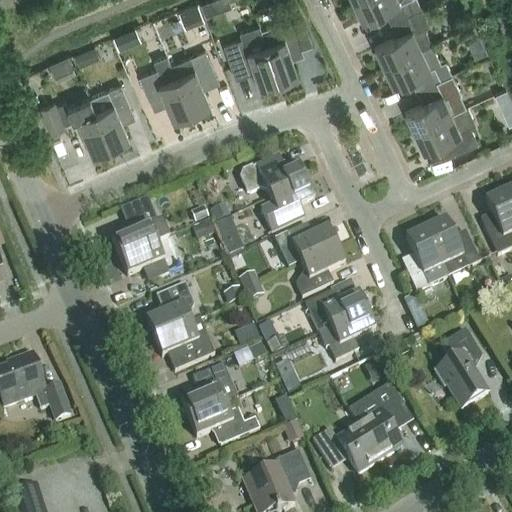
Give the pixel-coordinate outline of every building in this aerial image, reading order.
[(213,0),(201,4),(205,17),(217,13),(213,0)] [(385,12),(391,24),(422,9),(417,0),(356,0),(353,2),(362,22),(385,12)] [(197,6),(179,13),(184,24),(201,17),(197,6)] [(428,22),(422,9),(391,24),(396,37),(374,47),(383,67),(432,44),(423,25),(428,22)] [(302,49),(292,22),(262,33),(261,33),(279,83),(298,76),(290,53),(302,49)] [(233,73),(252,66),(260,89),(279,83),(261,33),(262,33),(259,26),(240,33),(242,39),(223,45),(233,73)] [(124,34),(114,38),(119,50),(129,46),(124,34)] [(383,67),(393,87),(415,77),(421,89),(452,75),(445,60),(440,62),(432,44),(383,67)] [(88,49),(73,55),(78,67),(93,60),(88,49)] [(175,51),(166,55),(191,114),(210,106),(200,83),(216,76),(205,51),(179,62),(175,51)] [(173,121),(191,114),(166,55),(152,61),(156,70),(140,77),(151,104),(164,99),(173,121)] [(404,112),(414,132),(466,108),(460,94),(461,94),(452,74),(452,75),(421,89),(427,102),(404,112)] [(122,85),(89,99),(110,148),(129,140),(120,118),(133,112),(122,85)] [(509,101),(504,90),(495,94),(500,105),(509,101)] [(92,156),(110,148),(89,99),(68,108),(66,101),(55,105),(54,102),(39,109),(50,134),(65,128),(64,125),(77,120),(92,156)] [(467,107),(466,108),(414,132),(423,152),(446,142),(453,156),(478,144),(470,127),(475,125),(467,107)] [(266,192),(269,200),(306,183),(297,165),(283,171),(277,159),(252,170),(251,168),(242,173),(239,179),(246,194),(250,195),(260,191),(266,192)] [(314,201),(306,183),(269,200),(273,207),(261,213),(271,235),(302,220),(297,209),(314,201)] [(511,237),(511,236),(511,235),(511,209),(504,193),(485,203),(495,225),(484,230),(497,257),(511,249),(511,237)] [(218,198),(206,204),(210,212),(208,213),(213,225),(229,218),(224,206),(222,207),(218,198)] [(204,209),(190,214),(195,225),(208,220),(204,209)] [(111,241),(119,260),(156,244),(168,239),(161,221),(157,223),(152,211),(129,221),(133,231),(111,241)] [(243,251),(229,220),(214,227),(227,258),(243,251)] [(445,221),(425,231),(448,279),(480,265),(467,238),(456,244),(445,221)] [(296,258),(300,265),(336,248),(327,230),(306,240),(300,229),(274,241),(284,263),(296,258)] [(416,294),(448,279),(425,231),(405,240),(416,262),(404,268),(416,294)] [(149,268),(155,282),(182,271),(171,247),(159,252),(156,244),(119,260),(127,278),(149,268)] [(336,248),(300,265),(304,274),(295,287),(302,300),(333,285),(327,274),(344,266),(336,248)] [(237,281),(242,293),(258,285),(253,274),(237,281)] [(511,277),(500,283),(505,294),(511,291),(511,277)] [(146,322),(154,341),(190,325),(187,316),(190,315),(194,307),(185,285),(155,298),(162,315),(146,322)] [(263,297),(258,285),(242,293),(247,304),(263,297)] [(497,286),(485,291),(490,302),(502,297),(497,286)] [(238,289),(222,296),(227,308),(243,301),(238,289)] [(336,306),(331,294),(304,307),(318,336),(329,331),(336,345),(327,349),(334,364),(358,353),(353,342),(375,332),(357,295),(336,306)] [(424,318),(414,323),(419,335),(429,330),(424,318)] [(190,325),(154,341),(161,359),(180,351),(187,367),(214,355),(199,321),(190,325)] [(451,363),(434,374),(444,390),(446,388),(461,412),(488,395),(466,360),(477,352),(465,332),(441,347),(451,363)] [(282,338),(265,346),(270,357),(288,349),(282,338)] [(261,346),(248,352),(254,364),(266,359),(261,346)] [(14,363),(15,367),(0,372),(0,400),(3,408),(35,397),(40,411),(50,408),(55,422),(70,417),(59,387),(45,392),(32,356),(14,363)] [(390,379),(381,359),(371,363),(372,365),(364,370),(371,385),(380,381),(382,384),(390,379)] [(180,403),(188,422),(225,406),(237,400),(223,366),(196,378),(203,393),(180,403)] [(282,386),(287,396),(300,391),(295,380),(282,386)] [(358,428),(379,463),(402,449),(384,422),(396,414),(385,396),(367,407),(374,418),(358,428)] [(229,415),(225,406),(188,422),(196,440),(213,432),(220,449),(259,432),(255,421),(244,426),(237,411),(229,415)] [(285,417),(283,422),(286,427),(296,423),(292,414),(285,417)] [(303,441),(296,424),(281,430),(288,447),(303,441)] [(358,477),(379,463),(358,428),(336,442),(329,431),(312,442),(328,468),(345,457),(358,477)] [(274,464),(276,468),(242,483),(254,511),(272,511),(274,511),(283,511),(294,507),(288,492),(310,482),(298,454),(274,464)] [(46,511),(40,490),(14,498),(18,511),(46,511)]
